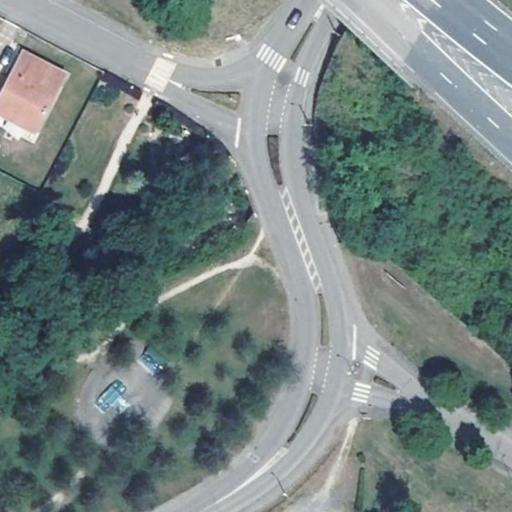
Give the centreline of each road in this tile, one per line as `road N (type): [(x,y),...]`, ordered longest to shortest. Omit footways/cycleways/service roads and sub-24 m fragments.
road 1 (tertiary): [(320,371),(320,294),(272,141)]
road 2 (motorway): [(359,0),(511,142)]
road 3 (residential): [(511,453),(320,371)]
road 4 (tertiary): [(198,511),(289,445),(320,371)]
road 5 (residential): [(8,0),(159,76)]
road 6 (residential): [(159,76),(238,132),(272,141)]
road 7 (residential): [(281,84),(159,76)]
